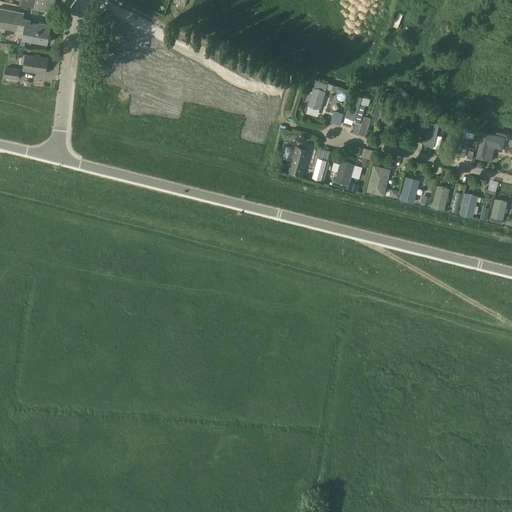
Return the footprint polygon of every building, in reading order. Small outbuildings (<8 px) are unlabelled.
[(19,0),(19,4),(32,7),(32,8),(53,12),(55,0),(19,0)] [(0,7),(0,20),(25,25),(24,31),(23,38),(47,43),(50,41),(51,37),(49,35),(50,27),(51,24),(39,22),(39,24),(30,22),(31,19),(23,18),(19,17),(20,11),(0,7)] [(26,54),(23,70),(45,73),(48,58),(26,54)] [(4,77),(13,78),(19,79),(20,69),(5,66),(4,77)] [(338,86),(316,80),(309,105),(320,108),(326,88),(336,91),(338,86)] [(352,92),(345,114),(346,115),(346,114),(354,117),(353,118),(360,120),(366,102),(360,100),(361,94),(353,92),(353,91),(352,92)] [(387,100),(379,97),(375,113),(383,115),(387,100)] [(410,106),(405,105),(396,135),(402,137),(408,117),(407,117),(410,106)] [(423,109),(419,114),(425,117),(429,113),(423,109)] [(364,116),(361,124),(367,127),(370,118),(364,116)] [(450,120),(446,124),(450,129),(454,126),(450,120)] [(430,122),(429,121),(424,144),(433,146),(432,148),(439,149),(442,135),(436,134),(438,125),(430,123),(430,122)] [(457,127),(456,127),(450,151),(459,153),(458,155),(465,157),(470,138),(464,136),(465,131),(457,128),(457,127)] [(505,137),(483,131),(476,157),(484,159),(487,145),(502,149),(505,137)] [(309,149),(296,146),(288,172),(301,175),(309,149)] [(361,156),(372,158),(374,149),(363,146),(361,156)] [(326,159),(328,148),(320,147),(318,157),(326,159)] [(363,158),(361,165),(368,167),(370,160),(363,158)] [(347,160),(341,160),(340,160),(334,183),(355,189),(356,183),(349,181),(354,164),(353,164),(347,160)] [(373,165),(367,191),(383,196),(390,169),(373,165)] [(418,181),(406,178),(401,199),(413,202),(418,181)] [(490,179),(488,188),(495,190),(498,180),(490,179)] [(449,189),(437,186),(432,206),(444,210),(449,189)] [(391,189),(390,195),(398,197),(400,191),(391,189)] [(456,193),(453,203),(459,204),(460,205),(463,194),(456,193)] [(477,196),(465,193),(460,213),(472,216),(477,196)] [(422,195),(420,203),(429,205),(431,197),(422,195)] [(507,202),(495,199),(491,216),(490,221),(502,224),(507,202)] [(483,206),(480,219),(486,220),(489,208),(483,206)]
